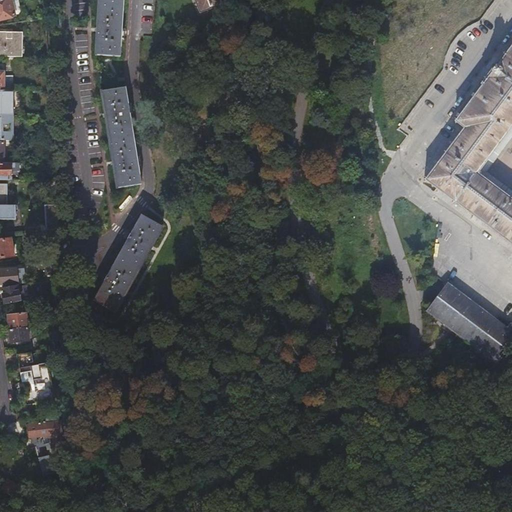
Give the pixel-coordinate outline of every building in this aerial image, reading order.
[(0,0),(0,20),(15,16),(11,0),(0,0)] [(99,0),(96,56),(121,57),(124,0),(99,0)] [(220,5),(217,0),(194,0),(199,13),(220,5)] [(0,57),(22,58),(22,33),(0,32),(0,57)] [(511,46),(510,50),(507,54),(506,53),(504,55),(503,54),(499,60),(501,62),(487,80),(485,79),(481,84),(482,85),(480,87),(481,88),(457,121),(455,120),(454,121),(455,122),(455,123),(454,125),(456,126),(457,124),(464,130),(447,152),(427,179),(425,178),(424,180),(425,181),(424,183),(426,184),(427,182),(454,202),(453,203),(454,205),(455,203),(511,245),(511,46)] [(0,91),(13,92),(13,77),(4,77),(4,73),(0,73),(0,91)] [(127,89),(102,93),(117,189),(142,185),(127,89)] [(0,116),(12,117),(13,92),(0,91),(0,116)] [(0,141),(12,141),(12,117),(0,116),(0,141)] [(0,180),(9,180),(10,163),(3,163),(0,163),(0,180)] [(0,220),(15,220),(15,206),(7,206),(0,206),(0,220)] [(47,231),(58,230),(56,206),(46,206),(47,231)] [(100,279),(104,282),(93,299),(114,312),(163,227),(142,215),(132,233),(128,231),(124,238),(128,240),(108,274),(104,272),(100,279)] [(49,263),(59,262),(58,230),(47,231),(49,263)] [(1,241),(0,241),(0,259),(14,257),(11,239),(5,240),(5,238),(1,239),(1,241)] [(0,286),(18,285),(16,269),(0,270),(0,286)] [(499,320),(498,321),(447,285),(428,311),(499,363),(511,346),(511,323),(509,327),(499,320)] [(15,292),(14,287),(2,290),(3,295),(1,295),(3,305),(20,301),(18,291),(15,292)] [(8,316),(9,330),(27,328),(26,314),(8,316)] [(31,341),(30,328),(27,328),(9,330),(10,343),(31,341)] [(24,398),(53,395),(51,379),(53,378),(51,364),(32,367),(31,364),(35,363),(33,352),(16,354),(22,388),(28,387),(29,393),(23,394),(24,398)] [(54,402),(53,395),(24,398),(26,407),(40,404),(40,406),(45,405),(45,403),(54,402)] [(63,448),(61,437),(62,437),(61,423),(56,424),(56,419),(53,419),(53,424),(45,425),(45,424),(44,424),(44,425),(26,427),(28,440),(31,440),(31,445),(37,444),(36,440),(43,439),(43,441),(42,442),(42,447),(45,446),(48,458),(37,460),(41,478),(55,476),(54,465),(55,464),(54,460),(64,459),(63,448)] [(6,481),(2,487),(7,490),(10,484),(6,481)] [(7,490),(2,487),(0,490),(0,491),(16,501),(23,491),(10,484),(7,490)]
